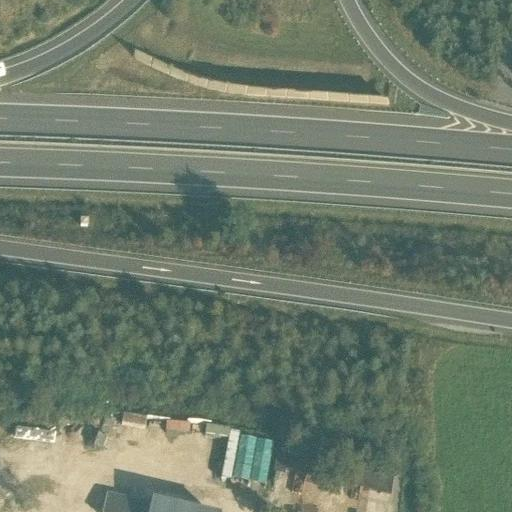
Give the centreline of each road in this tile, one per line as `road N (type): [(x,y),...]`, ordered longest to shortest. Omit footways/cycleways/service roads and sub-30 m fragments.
road 1 (motorway): [(0,241),(511,323)]
road 2 (motorway): [(0,152),(511,185)]
road 3 (motorway): [(511,137),(0,107)]
road 4 (motorway): [(511,114),(424,80),(381,44),(350,0)]
road 5 (motorway): [(123,0),(67,39),(0,66)]
